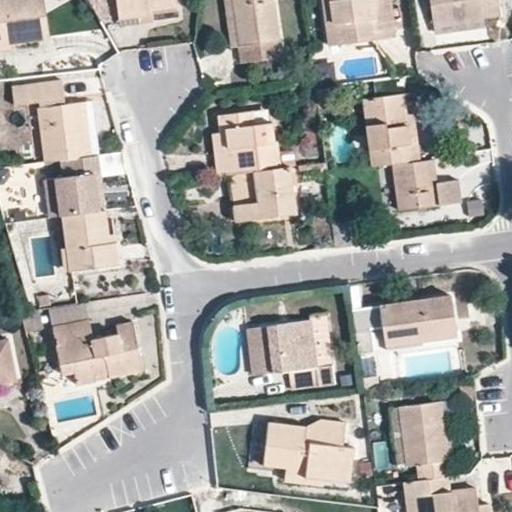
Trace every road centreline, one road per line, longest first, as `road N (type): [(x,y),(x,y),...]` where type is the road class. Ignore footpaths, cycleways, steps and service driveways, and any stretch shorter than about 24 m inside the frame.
road 1 (residential): [(511,241),(184,287)]
road 2 (residential): [(184,287),(184,408),(163,434),(84,482)]
road 3 (residential): [(184,287),(145,157),(148,89)]
